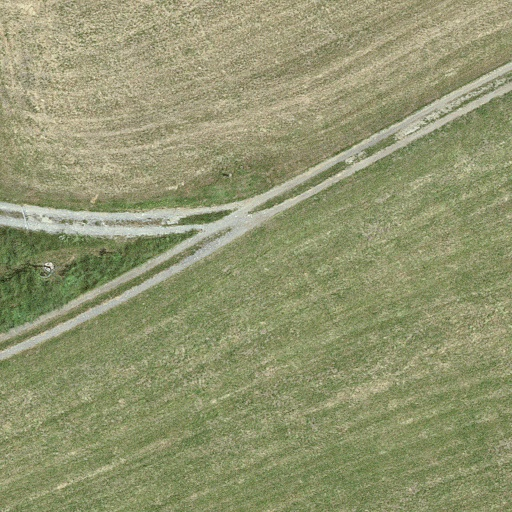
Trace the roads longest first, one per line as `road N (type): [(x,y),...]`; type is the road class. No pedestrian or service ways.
road 1 (track): [(0,324),(511,72)]
road 2 (track): [(224,214),(0,216)]
